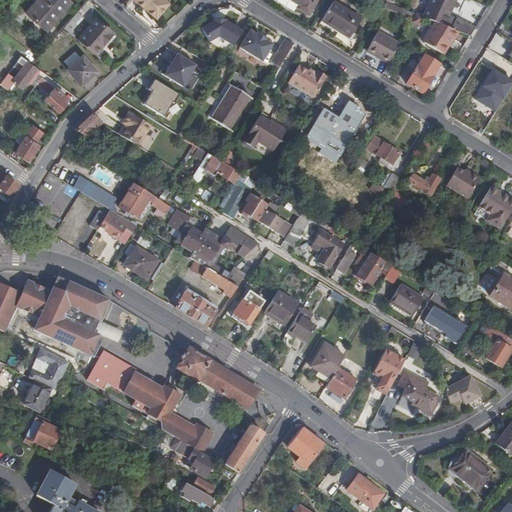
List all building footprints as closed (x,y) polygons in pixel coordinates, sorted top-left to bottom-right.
[(47,31),(71,3),(67,0),(59,0),(59,1),(57,0),(36,0),(26,13),(47,31)] [(141,0),(143,1),(140,5),(143,7),(144,6),(148,10),(147,11),(156,19),(169,3),(165,0),(141,0)] [(290,0),(300,6),(298,8),(308,15),(317,0),(290,0)] [(455,0),(430,0),(424,14),(423,17),(435,22),(457,31),(470,36),(475,27),(449,15),(455,0)] [(361,19),(333,2),(321,20),(341,32),(343,29),(352,34),(361,19)] [(386,2),(383,7),(403,15),(405,10),(394,5),(386,2)] [(413,9),(411,12),(415,14),(423,17),(424,14),(413,9)] [(405,10),(403,15),(413,19),(415,14),(411,12),(405,10)] [(83,17),(77,12),(63,28),(74,37),(77,34),(72,30),(83,17)] [(113,33),(96,19),(78,40),(94,54),(113,33)] [(213,22),(202,28),(209,41),(218,36),(233,45),(242,31),(225,21),(225,20),(213,20),(213,22)] [(435,22),(423,42),(442,54),(452,39),(452,40),(457,31),(435,22)] [(343,29),(341,32),(349,38),(352,34),(343,29)] [(256,35),(250,31),(239,49),(261,62),(272,44),(265,40),(266,39),(257,34),(256,35)] [(399,44),(377,32),(366,51),(388,63),(399,44)] [(279,49),(271,62),(279,67),(294,44),(285,39),(279,49)] [(6,49),(0,44),(0,67),(4,70),(10,62),(5,58),(7,55),(3,53),(6,49)] [(35,61),(18,48),(11,56),(17,61),(21,57),(31,65),(35,61)] [(69,67),(80,57),(75,52),(64,62),(69,67)] [(177,55),(174,53),(161,75),(164,76),(177,55)] [(440,64),(424,54),(406,84),(422,94),(427,87),(429,83),(433,77),(432,76),(440,64)] [(97,71),(82,55),(80,57),(69,67),(67,69),(81,85),(82,84),(87,80),(97,71)] [(177,55),(164,76),(183,88),(196,67),(177,55)] [(13,82),(22,89),(37,69),(31,65),(21,57),(17,61),(23,66),(14,79),(11,77),(10,79),(6,76),(0,83),(0,84),(7,90),(13,82)] [(308,71),(298,65),(288,82),(313,98),(327,76),(317,70),(316,73),(314,75),(308,71)] [(467,106),(490,120),(511,83),(511,79),(491,67),(467,106)] [(227,83),(232,86),(211,119),(229,130),(238,115),(235,113),(246,95),(253,83),(235,71),(227,83)] [(37,83),(45,89),(48,83),(41,78),(37,83)] [(178,94),(153,78),(146,88),(152,92),(144,105),(164,118),(178,94)] [(54,88),(44,99),(58,112),(66,104),(69,100),(67,98),(61,92),(54,88)] [(338,117),(323,109),(313,126),(346,146),(365,115),(359,111),(361,109),(348,101),(338,117)] [(131,111),(117,131),(146,152),(161,131),(131,111)] [(101,123),(93,114),(75,130),(76,130),(67,143),(79,150),(87,138),(90,140),(98,131),(96,128),(101,123)] [(269,122),(260,116),(243,142),(244,145),(251,149),(253,148),(257,142),(273,151),(286,130),(277,124),(276,126),(269,122)] [(35,143),(43,132),(34,125),(26,137),(20,145),(15,152),(28,162),(39,146),(35,143)] [(15,142),(20,145),(26,137),(21,133),(15,142)] [(399,153),(373,137),(366,149),(392,165),(399,153)] [(203,161),(208,153),(199,148),(194,156),(203,161)] [(190,181),(197,186),(203,175),(204,175),(206,172),(214,176),(216,172),(234,183),(237,179),(239,181),(232,194),(228,192),(219,207),(220,207),(219,210),(222,212),(221,212),(233,219),(247,194),(255,182),(230,167),(221,162),(208,153),(203,161),(190,181)] [(233,163),(224,157),(221,162),(230,167),(233,163)] [(468,175),(456,168),(446,186),(467,199),(479,179),(470,173),(468,175)] [(6,177),(0,172),(0,194),(3,197),(6,193),(12,198),(19,187),(6,177)] [(399,178),(392,174),(384,187),(391,191),(392,189),(399,178)] [(424,181),(412,174),(407,182),(408,182),(412,185),(430,196),(440,179),(432,175),(430,179),(427,183),(424,181)] [(106,206),(112,196),(95,186),(87,181),(81,191),(89,196),(106,206)] [(133,184),(119,207),(136,218),(149,198),(151,195),(133,184)] [(511,208),(511,200),(490,187),(478,207),(491,215),(487,221),(500,228),(511,208)] [(384,203),(393,208),(401,195),(392,189),(391,191),(384,203)] [(200,198),(207,202),(211,194),(205,190),(200,198)] [(413,194),(407,191),(404,196),(410,200),(413,194)] [(255,204),(258,200),(249,194),(245,201),(247,203),(242,212),(276,233),(283,221),(272,214),(265,210),(255,204)] [(393,208),(402,213),(409,200),(401,195),(393,208)] [(149,198),(136,218),(140,220),(152,200),(149,198)] [(65,241),(74,228),(79,232),(86,222),(79,218),(87,207),(76,200),(54,233),(65,241)] [(276,208),(269,204),(265,210),(272,214),(276,208)] [(97,230),(106,215),(98,211),(89,225),(97,230)] [(283,241),(293,247),(311,217),(302,211),(292,227),(285,238),(283,241)] [(125,228),(112,219),(104,230),(117,239),(125,228)] [(292,227),(283,221),(276,233),(285,238),(292,227)] [(191,228),(185,224),(180,233),(186,236),(191,228)] [(237,252),(243,258),(258,244),(230,226),(223,238),(236,246),(238,244),(241,246),(237,252)] [(193,253),(190,258),(197,263),(200,264),(226,280),(230,274),(223,270),(223,271),(219,268),(220,268),(213,264),(223,247),(227,249),(234,250),(236,246),(223,238),(222,239),(205,228),(202,234),(191,227),(191,228),(186,236),(181,244),(180,245),(193,253)] [(327,234),(321,231),(307,255),(329,268),(343,244),(339,241),(342,236),(330,229),(327,234)] [(180,233),(175,241),(181,244),(186,236),(180,233)] [(131,244),(124,254),(130,257),(136,247),(131,244)] [(130,257),(124,266),(147,279),(158,261),(136,247),(130,257)] [(336,269),(343,274),(355,255),(347,250),(336,269)] [(370,285),(385,262),(371,253),(371,254),(364,250),(355,264),(360,267),(360,266),(362,267),(362,268),(356,277),(370,285)] [(273,254),(268,251),(264,257),(269,260),(273,254)] [(490,268),(500,273),(501,271),(503,273),(489,296),(510,309),(511,306),(511,268),(495,259),(490,268)] [(195,273),(224,290),(223,293),(230,298),(237,287),(226,280),(200,264),(195,273)] [(384,278),(393,284),(401,272),(392,266),(384,278)] [(245,275),(234,268),(230,274),(226,280),(237,287),(245,275)] [(0,330),(4,332),(16,307),(39,318),(33,330),(94,358),(103,337),(91,331),(97,319),(98,320),(108,300),(57,277),(53,285),(48,283),(45,289),(27,280),(24,288),(18,285),(16,291),(0,283),(0,330)] [(423,298),(400,285),(390,302),(412,316),(423,298)] [(198,296),(187,289),(175,308),(205,327),(215,311),(196,299),(198,296)] [(248,291),(246,293),(262,304),(264,301),(248,291)] [(285,323),(297,304),(277,291),(265,310),(285,323)] [(344,297),(333,291),(331,294),(331,297),(341,303),(344,297)] [(464,329),(443,316),(451,303),(434,292),(426,306),(433,310),(426,323),(441,332),(443,330),(448,333),(445,338),(455,344),(464,329)] [(262,304),(246,293),(231,317),(246,327),(262,304)] [(307,321),(311,314),(302,308),(297,316),(307,321)] [(263,312),(284,326),(285,323),(265,310),(263,312)] [(295,335),(305,341),(315,326),(307,321),(297,316),(287,333),(293,337),(295,335)] [(97,319),(91,331),(103,337),(115,343),(121,331),(98,320),(97,319)] [(397,330),(391,327),(383,341),(389,344),(397,330)] [(490,327),(485,336),(495,342),(485,358),(501,368),(511,349),(511,346),(511,340),(497,331),(490,327)] [(295,335),(293,337),(304,344),(305,341),(295,335)] [(422,347),(414,343),(408,355),(416,359),(422,347)] [(344,356),(323,344),(310,367),(330,379),(336,368),(344,356)] [(258,390),(188,348),(176,368),(198,381),(199,380),(247,409),(258,390)] [(49,365),(45,375),(32,369),(28,377),(35,381),(55,390),(62,374),(67,362),(41,349),(36,359),(49,365)] [(385,350),(374,372),(382,376),(376,388),(387,393),(392,382),(404,360),(385,350)] [(104,356),(101,354),(86,380),(103,389),(106,383),(150,408),(146,414),(164,424),(170,413),(180,394),(164,385),(160,391),(145,383),(147,380),(130,371),(132,367),(106,353),(104,356)] [(344,398),(355,379),(336,368),(330,379),(325,387),(344,398)] [(428,383),(405,371),(398,385),(405,389),(401,396),(415,404),(414,406),(430,415),(439,397),(424,390),(428,383)] [(479,395),(470,377),(445,390),(450,404),(461,398),(468,394),(471,399),(479,395)] [(51,389),(35,381),(23,405),(39,412),(51,389)] [(468,394),(461,398),(463,403),(471,399),(468,394)] [(185,444),(195,427),(170,413),(164,424),(161,430),(176,438),(181,441),(185,444)] [(49,425),(51,421),(44,418),(38,415),(23,443),(32,446),(34,442),(51,450),(60,431),(49,425)] [(502,435),(496,443),(511,455),(511,454),(511,422),(502,435)] [(198,429),(195,427),(185,444),(202,453),(211,436),(208,434),(210,431),(200,425),(198,429)] [(264,433),(250,425),(224,464),(238,473),(264,433)] [(323,445),(302,429),(287,447),(300,457),(296,462),(304,469),(323,445)] [(494,441),(496,443),(502,435),(500,433),(494,441)] [(181,441),(176,438),(171,447),(175,450),(189,458),(185,465),(190,468),(190,469),(205,477),(215,460),(202,453),(185,444),(181,441)] [(490,470),(465,450),(457,460),(455,461),(453,462),(452,463),(451,465),(450,467),(450,468),(450,470),(451,472),(452,474),(455,475),(457,476),(458,476),(475,489),(490,470)] [(50,471),(36,496),(53,505),(49,511),(94,511),(77,502),(76,504),(67,499),(75,484),(50,471)] [(358,474),(346,490),(371,509),(383,493),(358,474)] [(210,495),(214,487),(198,478),(193,485),(210,495)] [(191,497),(190,499),(198,504),(200,502),(209,507),(213,499),(195,489),(184,484),(181,491),(191,497)]
